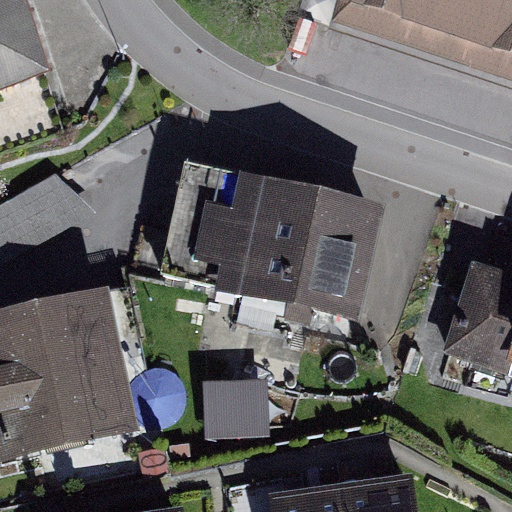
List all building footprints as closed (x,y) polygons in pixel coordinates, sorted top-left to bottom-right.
[(0,0),(0,102),(35,90),(3,0),(0,0)] [(511,0),(333,0),(332,4),(339,7),(331,31),(511,89),(511,0)] [(0,267),(92,233),(73,183),(0,210),(0,267)] [(343,347),(373,228),(213,188),(183,307),(343,347)] [(102,306),(0,332),(0,477),(137,442),(102,306)] [(266,385),(205,389),(209,444),(270,440),(266,385)] [(411,511),(410,497),(379,501),(323,508),(287,511),(411,511)]
